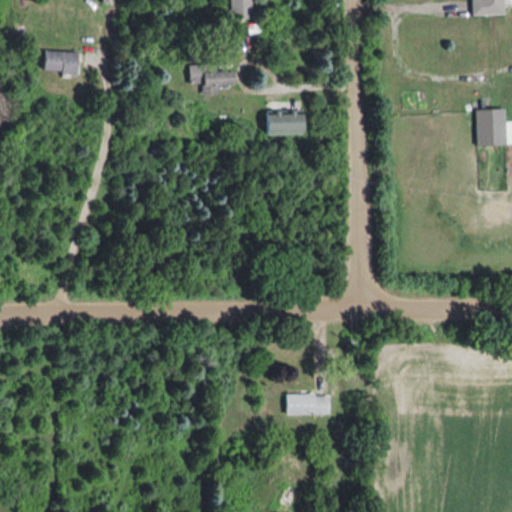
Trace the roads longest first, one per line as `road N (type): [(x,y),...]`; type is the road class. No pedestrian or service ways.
road 1 (residential): [(0,313),(511,305)]
road 2 (residential): [(357,308),(347,0)]
